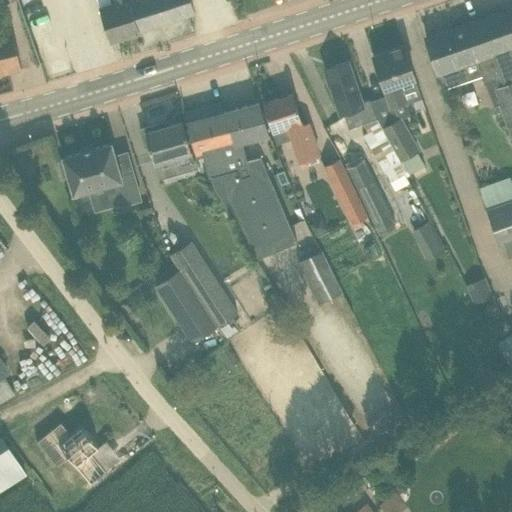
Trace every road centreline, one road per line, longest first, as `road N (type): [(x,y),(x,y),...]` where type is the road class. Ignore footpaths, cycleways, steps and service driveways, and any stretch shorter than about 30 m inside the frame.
road 1 (unclassified): [(260,511),(180,428),(0,202)]
road 2 (tertiary): [(378,0),(0,117)]
